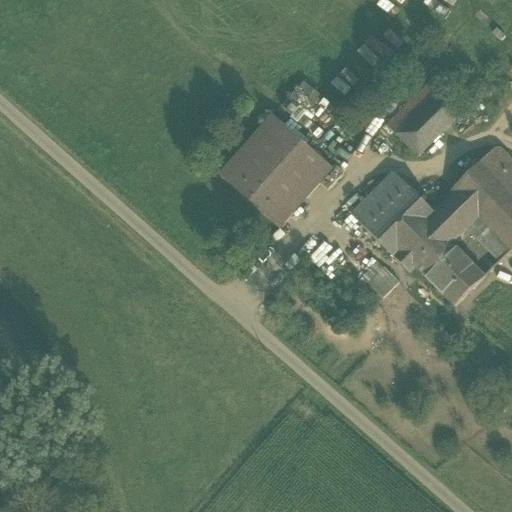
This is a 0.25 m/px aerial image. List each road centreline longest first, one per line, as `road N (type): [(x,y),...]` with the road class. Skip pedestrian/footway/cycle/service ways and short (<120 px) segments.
road 1 (unclassified): [(462,511),(0,104)]
road 2 (track): [(316,219),(371,162),(429,167),(477,142),(511,145)]
